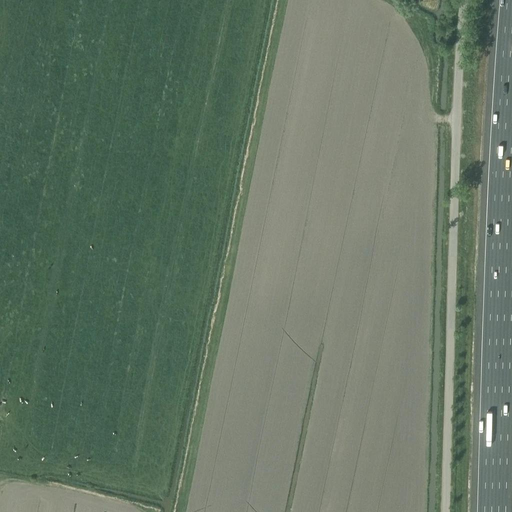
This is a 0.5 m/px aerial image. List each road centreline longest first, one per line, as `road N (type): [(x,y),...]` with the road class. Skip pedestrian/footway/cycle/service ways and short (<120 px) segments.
road 1 (unclassified): [(444,511),(452,125),(463,0)]
road 2 (motorway): [(511,99),(496,511)]
